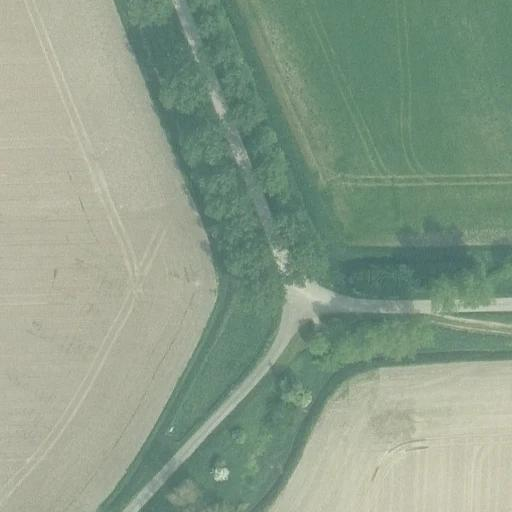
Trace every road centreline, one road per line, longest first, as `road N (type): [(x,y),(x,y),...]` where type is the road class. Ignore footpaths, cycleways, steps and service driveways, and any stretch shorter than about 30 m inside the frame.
road 1 (unclassified): [(298,316),(179,0)]
road 2 (unclassified): [(120,511),(298,316)]
road 3 (unclassified): [(298,316),(511,310)]
